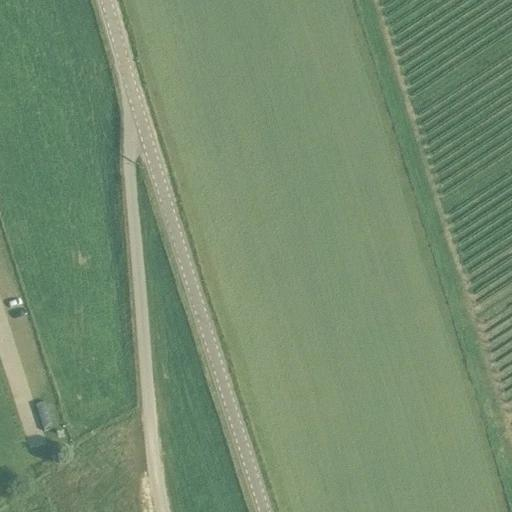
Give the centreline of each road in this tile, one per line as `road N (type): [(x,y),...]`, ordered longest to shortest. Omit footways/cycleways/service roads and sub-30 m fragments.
road 1 (unclassified): [(257,511),(101,0)]
road 2 (track): [(162,511),(146,427),(125,164),(131,99)]
